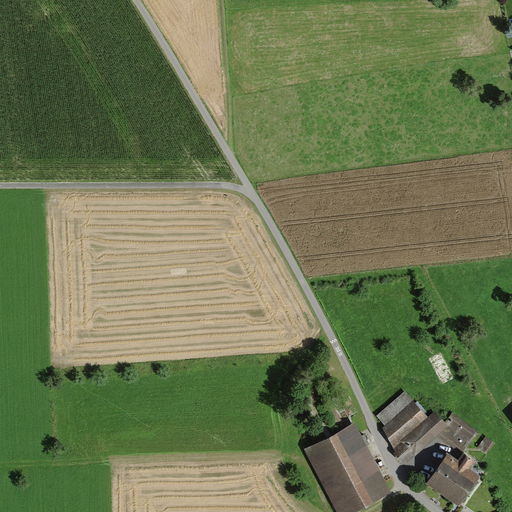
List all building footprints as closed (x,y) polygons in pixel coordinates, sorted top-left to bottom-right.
[(406,391),(377,417),(386,427),(382,431),(408,460),(446,426),(435,412),(429,417),(406,391)] [(468,421),(490,434),(498,420),(476,407),(468,421)] [(476,431),(453,413),(446,423),(469,441),(476,431)] [(354,424),(308,449),(341,511),(345,511),(389,489),(354,424)] [(464,447),(442,430),(438,436),(459,452),(464,447)] [(494,443),(485,437),(479,448),(488,453),(494,443)] [(446,453),(428,481),(460,502),(478,475),(470,470),(477,460),(464,451),(458,461),(446,453)]
